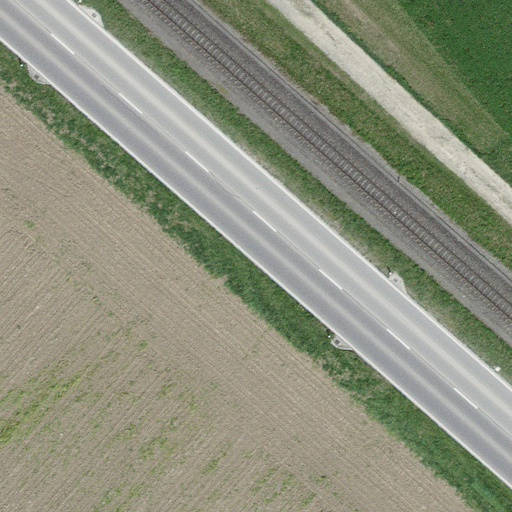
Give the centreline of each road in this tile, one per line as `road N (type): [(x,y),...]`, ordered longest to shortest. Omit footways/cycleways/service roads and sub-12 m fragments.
road 1 (secondary): [(13,0),(511,435)]
road 2 (track): [(511,208),(286,0)]
